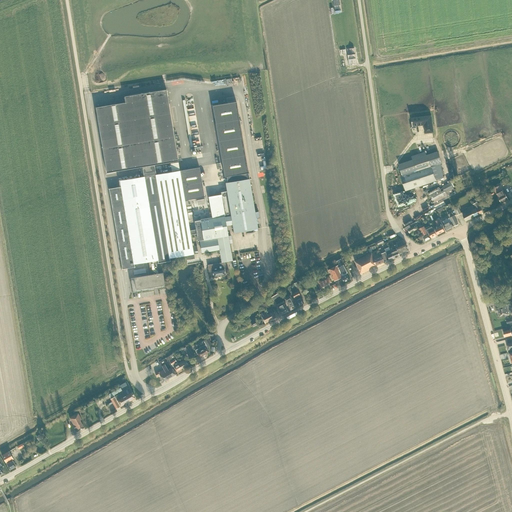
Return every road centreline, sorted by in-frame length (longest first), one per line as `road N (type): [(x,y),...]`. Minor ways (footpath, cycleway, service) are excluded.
road 1 (tertiary): [(0,480),(415,252)]
road 2 (unclassified): [(415,252),(388,211),(358,0)]
road 3 (track): [(511,413),(478,422),(305,511)]
road 4 (tertiary): [(511,414),(458,230)]
